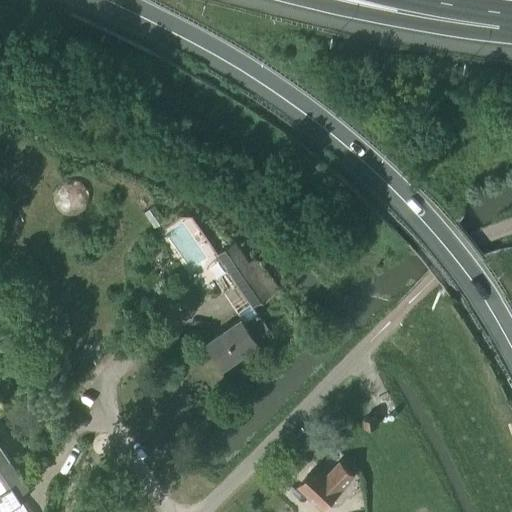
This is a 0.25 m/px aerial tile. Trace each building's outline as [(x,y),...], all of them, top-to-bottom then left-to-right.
[(54,194),(53,198),(54,203),(55,207),(59,212),(62,214),(67,216),(71,217),(77,216),(81,214),(85,212),(88,207),(89,203),(89,199),(89,195),(88,191),(85,188),(84,186),(81,184),(76,182),(74,181),(71,181),(66,182),(63,183),(59,186),(56,189),(54,194)] [(252,262),(237,240),(217,254),(253,307),(280,289),(258,257),(252,262)] [(241,318),(222,331),(208,342),(225,367),(259,343),(256,338),(269,329),(258,314),(245,323),(241,318)] [(61,345),(47,353),(62,379),(76,371),(61,345)] [(365,418),(366,427),(378,425),(376,416),(365,418)] [(0,479),(7,490),(0,494),(0,511),(8,511),(23,503),(19,497),(28,491),(8,460),(11,458),(0,441),(0,479)] [(340,462),(327,476),(317,467),(299,485),(323,508),(334,496),(337,499),(343,492),(340,490),(340,489),(354,474),(340,462)]
